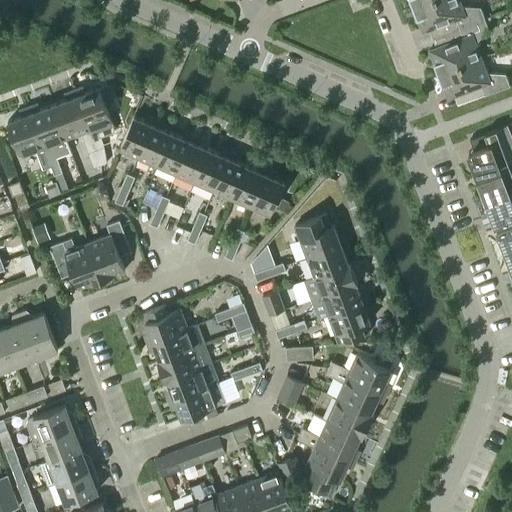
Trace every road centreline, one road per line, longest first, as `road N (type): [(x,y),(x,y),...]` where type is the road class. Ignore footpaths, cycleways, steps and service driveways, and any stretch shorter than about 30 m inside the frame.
road 1 (residential): [(439,511),(491,367),(405,142),(392,118),(248,55)]
road 2 (residential): [(119,461),(255,410),(277,364),(264,323)]
road 3 (residential): [(119,461),(60,312)]
road 4 (residential): [(248,55),(121,0)]
